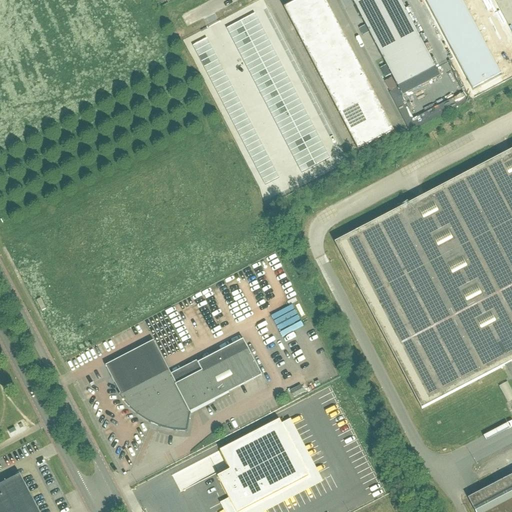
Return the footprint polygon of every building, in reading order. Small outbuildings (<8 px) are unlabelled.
[(301,0),(284,9),(358,151),(394,132),(324,0),(301,0)] [(353,0),(355,3),(354,4),(398,88),(436,69),(400,0),(353,0)] [(434,17),(463,2),(461,0),(440,0),(428,6),(434,17)] [(434,17),(439,28),(468,12),(463,2),(434,17)] [(410,19),(415,17),(411,7),(407,8),(410,19)] [(474,23),(468,12),(439,28),(445,38),(474,23)] [(255,15),(241,22),(244,27),(258,20),(255,15)] [(244,27),(246,33),(261,25),(258,20),(244,27)] [(229,35),(244,27),(241,22),(227,29),(229,35)] [(451,49),(480,34),(474,23),(445,38),(451,49)] [(249,38),(263,31),(261,25),(246,33),(249,38)] [(246,33),(244,27),(229,35),(232,40),(246,33)] [(263,31),(249,38),(252,43),(266,36),(263,31)] [(232,40),(235,45),(249,38),(246,33),(232,40)] [(456,59),(485,44),(480,34),(451,49),(456,59)] [(266,36),(252,43),(255,49),(269,41),(266,36)] [(252,43),(249,38),(235,45),(238,51),(252,43)] [(193,47),(196,52),(210,45),(208,39),(193,47)] [(272,47),(269,41),(255,49),(258,54),(272,47)] [(241,56),(255,49),(252,43),(238,51),(241,56)] [(485,44),(456,59),(462,70),(491,55),(485,44)] [(210,45),(196,52),(199,57),(213,50),(210,45)] [(258,54),(260,59),(275,52),(272,47),(258,54)] [(258,54),(255,49),(241,56),(243,61),(258,54)] [(202,63),(216,55),(213,50),(199,57),(202,63)] [(275,52),(260,59),(263,65),(277,57),(275,52)] [(243,61),(246,67),(260,59),(258,54),(243,61)] [(202,63),(204,68),(219,61),(216,55),(202,63)] [(462,70),(468,81),(497,66),(491,55),(462,70)] [(263,65),(266,70),(280,63),(277,57),(263,65)] [(249,72),(263,65),(260,59),(246,67),(249,72)] [(221,66),(219,61),(204,68),(207,73),(221,66)] [(283,68),(280,63),(266,70),(269,75),(283,68)] [(266,70),(263,65),(249,72),(252,77),(266,70)] [(210,79),(224,71),(221,66),(207,73),(210,79)] [(502,76),(497,66),(468,81),(473,91),(502,76)] [(286,73),(283,68),(269,75),(271,81),(286,73)] [(254,83),(269,75),(266,70),(252,77),(254,83)] [(213,84),(227,77),(224,71),(210,79),(213,84)] [(286,73),(271,81),(274,86),(289,79),(286,73)] [(269,75),(254,83),(257,88),(271,81),(269,75)] [(215,89),(230,82),(227,77),(213,84),(215,89)] [(291,84),(289,79),(274,86),(277,91),(291,84)] [(257,88),(260,93),(274,86),(271,81),(257,88)] [(218,95),(232,87),(230,82),(215,89),(218,95)] [(294,89),(291,84),(277,91),(280,97),(294,89)] [(277,91),(274,86),(260,93),(263,99),(277,91)] [(218,95),(221,100),(235,93),(232,87),(218,95)] [(297,95),(294,89),(280,97),(283,102),(297,95)] [(266,104),(280,97),(277,91),(263,99),(266,104)] [(221,100),(224,105),(238,98),(235,93),(221,100)] [(285,107),(300,100),(297,95),(283,102),(285,107)] [(280,97),(266,104),(268,109),(283,102),(280,97)] [(241,103),(238,98),(224,105),(226,111),(241,103)] [(285,107),(288,113),(302,105),(300,100),(285,107)] [(283,102),(268,109),(271,115),(285,107),(283,102)] [(229,116),(243,109),(241,103),(226,111),(229,116)] [(305,111),(302,105),(288,113),(291,118),(305,111)] [(274,120),(288,113),(285,107),(271,115),(274,120)] [(243,109),(229,116),(232,121),(246,114),(243,109)] [(291,118),(294,123),(308,116),(305,111),(291,118)] [(277,125),(291,118),(288,113),(274,120),(277,125)] [(249,120),(246,114),(232,121),(235,127),(249,120)] [(311,121),(308,116),(294,123),(296,129),(311,121)] [(277,125),(279,131),(294,123),(291,118),(277,125)] [(237,132),(252,125),(249,120),(235,127),(237,132)] [(296,129),(299,134),(314,127),(311,121),(296,129)] [(296,129),(294,123),(279,131),(282,136),(296,129)] [(240,138),(254,130),(252,125),(237,132),(240,138)] [(316,132),(314,127),(299,134),(302,139),(316,132)] [(296,129),(282,136),(285,141),(299,134),(296,129)] [(243,143),(257,136),(254,130),(240,138),(243,143)] [(302,139),(305,145),(319,137),(316,132),(302,139)] [(288,147),(302,139),(299,134),(285,141),(288,147)] [(257,136),(243,143),(246,148),(260,141),(257,136)] [(322,143),(319,137),(305,145),(308,150),(322,143)] [(288,147),(291,152),(305,145),(302,139),(288,147)] [(263,146),(260,141),(246,148),(248,154),(263,146)] [(322,143),(308,150),(310,155),(325,148),(322,143)] [(291,152),(293,157),(308,150),(305,145),(291,152)] [(263,146),(248,154),(251,159),(265,152),(263,146)] [(325,148),(310,155),(313,161),(327,153),(325,148)] [(296,163),(310,155),(308,150),(293,157),(296,163)] [(511,151),(335,244),(422,410),(511,362),(511,151)] [(251,159),(254,164),(268,157),(265,152),(251,159)] [(313,161),(316,166),(330,159),(327,153),(313,161)] [(299,168),(313,161),(310,155),(296,163),(299,168)] [(271,162),(268,157),(254,164),(257,170),(271,162)] [(313,161),(299,168),(302,174),(316,166),(313,161)] [(257,170),(259,175),(274,168),(271,162),(257,170)] [(262,180),(276,173),(274,168),(259,175),(262,180)] [(276,173),(262,180),(265,186),(279,178),(276,173)] [(202,372),(177,385),(169,370),(154,342),(137,350),(137,351),(106,367),(118,389),(121,395),(119,396),(125,403),(131,410),(137,415),(149,423),(161,428),(174,431),(187,432),(191,413),(262,376),(248,348),(243,340),(198,364),(202,372)] [(293,393),(301,388),(298,384),(291,389),(293,393)] [(230,468),(217,475),(236,511),(239,511),(309,476),(279,418),(220,449),(230,468)] [(46,473),(40,477),(43,482),(49,478),(46,473)] [(29,495),(20,476),(0,486),(0,511),(38,511),(34,503),(30,494),(29,495)] [(511,511),(511,476),(468,499),(475,511),(511,511)]
